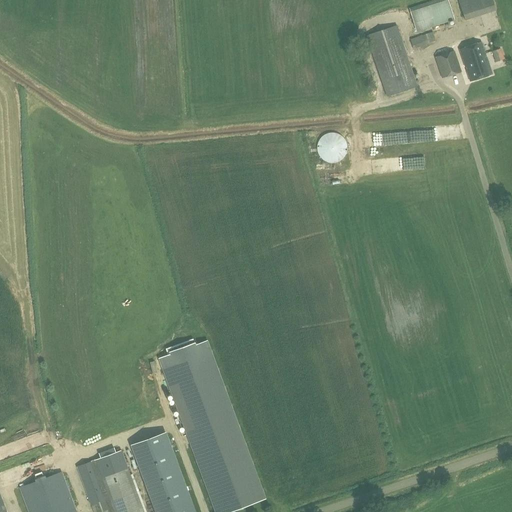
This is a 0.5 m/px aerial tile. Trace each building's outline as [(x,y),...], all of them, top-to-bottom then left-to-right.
[(417,32),(455,20),(448,0),(447,0),(410,12),(417,32)] [(465,20),(473,18),(467,0),(461,0),(459,1),(465,20)] [(418,87),(397,26),(367,36),(387,97),(418,87)] [(435,30),(413,38),(417,49),(439,41),(435,30)] [(459,50),(464,65),(470,83),(493,75),(482,42),(459,50)] [(501,49),(492,51),(495,62),(504,59),(501,49)] [(442,78),(461,72),(455,52),(435,58),(442,78)] [(346,153),(347,149),(347,147),(346,144),(344,140),(341,136),(336,134),(332,133),(327,134),(323,136),(319,140),(317,144),(316,149),(317,153),(319,157),(323,161),(324,162),(327,163),(332,164),(336,163),(341,161),(344,157),(346,153)] [(432,159),(425,161),(427,172),(434,170),(432,159)] [(161,359),(216,511),(231,511),(265,500),(208,342),(197,346),(194,339),(167,349),(169,356),(161,359)] [(143,511),(122,451),(78,467),(94,511),(194,511),(167,434),(133,446),(156,511),(143,511)] [(37,481),(20,487),(28,511),(76,511),(62,472),(44,478),(42,472),(35,474),(37,481)]
